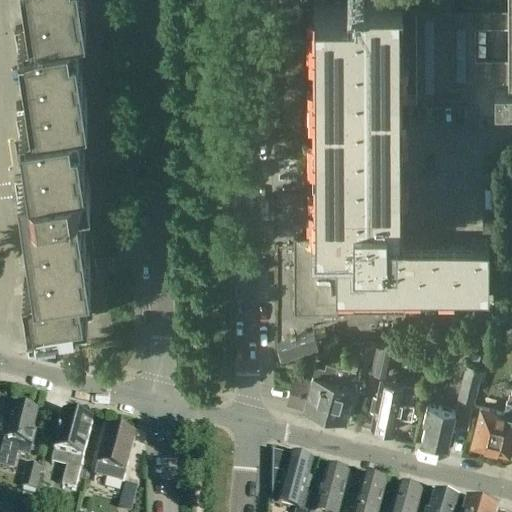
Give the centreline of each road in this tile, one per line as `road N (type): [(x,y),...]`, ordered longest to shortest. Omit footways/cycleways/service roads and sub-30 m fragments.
road 1 (residential): [(249,423),(248,0)]
road 2 (residential): [(153,0),(163,404)]
road 3 (residential): [(511,491),(249,423)]
road 4 (residential): [(163,404),(0,363)]
road 5 (residential): [(0,299),(11,251),(0,177)]
